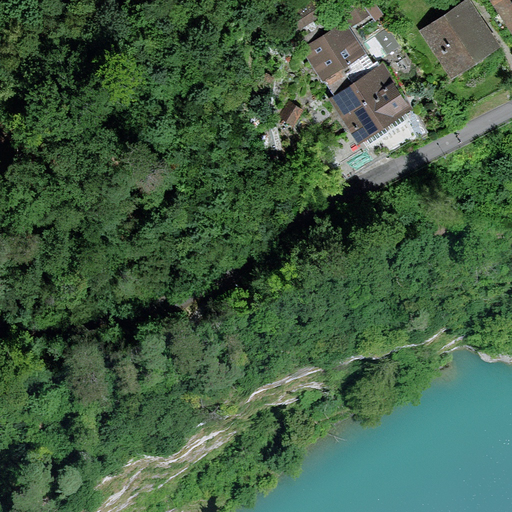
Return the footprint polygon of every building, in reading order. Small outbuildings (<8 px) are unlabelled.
[(324,0),(312,0),(292,14),(299,24),(328,5),(324,0)] [(345,0),(340,4),(351,20),(366,10),(359,0),(345,0)] [(511,0),(501,0),(511,15),(511,0)] [(475,59),(471,54),(489,42),(465,7),(430,31),(457,71),(475,59)] [(405,120),(395,105),(401,101),(377,64),(371,68),(343,25),(307,49),(370,143),(405,120)] [(302,110),(289,102),(279,117),(291,126),(302,110)] [(323,143),(338,170),(359,157),(344,131),(323,143)]
